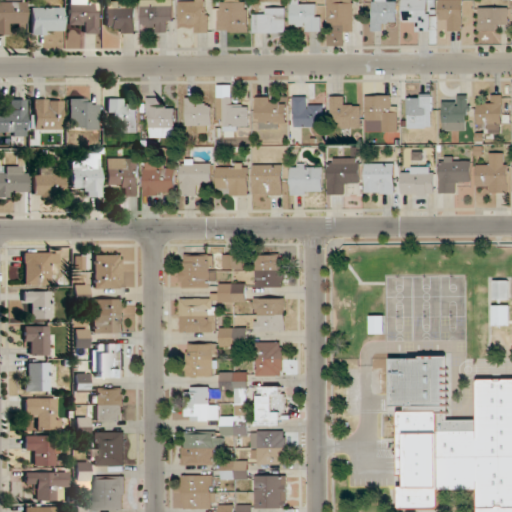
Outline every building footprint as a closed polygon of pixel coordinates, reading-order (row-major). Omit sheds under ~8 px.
[(86,0),(68,0),(69,24),(78,24),(78,33),(97,33),(97,2),(87,2),(86,0)] [(209,32),(208,0),(179,0),(179,23),(188,23),(188,32),(209,32)] [(353,0),(328,0),(328,30),(354,30),(353,0)] [(429,0),(411,0),(412,0),(402,0),(402,20),(412,20),(412,31),(430,31),(429,0)] [(464,31),(463,0),(439,0),(440,20),(450,20),(450,31),(464,31)] [(26,2),(0,1),(0,34),(9,34),(9,24),(26,24),(26,2)] [(248,31),(248,1),(217,1),(217,31),(248,31)] [(373,31),(385,31),(385,22),(397,22),(397,1),(373,1),(373,31)] [(135,33),(135,2),(106,2),(106,33),(135,33)] [(291,22),(300,22),(300,31),(321,31),(321,2),(291,2),(291,22)] [(151,25),(151,31),(173,31),(173,4),(142,4),(142,25),(151,25)] [(63,7),(31,7),(31,34),(63,34),(63,7)] [(286,33),(286,8),(264,8),(264,15),(253,15),(253,33),(286,33)] [(509,29),(509,8),(478,8),(478,29),(509,29)] [(432,128),(432,93),(407,93),(407,128),(432,128)] [(398,131),(398,104),(389,104),(389,95),(366,95),(366,120),(379,120),(379,131),(398,131)] [(469,95),(452,95),(452,104),(443,104),(443,131),(469,131),(469,95)] [(478,104),(478,124),(486,124),(486,133),(502,133),(503,95),(491,95),(491,104),(478,104)] [(350,96),(332,96),(331,120),(341,121),(341,129),(362,129),(362,106),(350,106),(350,96)] [(249,107),(238,107),(238,97),(217,97),(217,129),(249,129),(249,107)] [(256,97),(256,128),(287,128),(287,97),(256,97)] [(307,106),(307,97),(294,97),(294,127),(324,127),(324,106),(307,106)] [(127,108),(127,98),(108,98),(108,122),(117,122),(117,133),(138,133),(138,108),(127,108)] [(212,106),(203,106),(203,98),(187,98),(187,129),(212,129),(212,106)] [(26,99),(6,99),(6,111),(0,110),(0,134),(26,134),(26,99)] [(63,131),(63,99),(33,99),(33,131),(63,131)] [(69,99),(69,128),(98,128),(98,99),(69,99)] [(176,108),(164,108),(164,99),(148,99),(148,137),(176,137),(176,108)] [(487,193),(508,193),(508,152),(488,152),(488,163),(477,163),(477,183),(487,183),(487,193)] [(102,197),(102,153),(81,153),(81,163),(72,163),(72,186),(82,186),(82,197),(102,197)] [(470,183),(470,157),(440,157),(440,193),(460,193),(460,183),(470,183)] [(127,196),(138,196),(138,158),(106,158),(106,187),(127,187),(127,196)] [(352,195),(352,186),(361,186),(361,158),(330,158),(330,195),(352,195)] [(182,195),(201,195),(201,185),(211,185),(211,160),(182,160),(182,195)] [(176,195),(176,169),(165,169),(165,161),(144,161),(144,195),(176,195)] [(395,163),(365,163),(365,193),(395,193),(395,163)] [(292,195),(324,195),(324,164),(292,164),(292,195)] [(33,195),(64,195),(64,175),(53,175),(53,165),(33,165),(33,195)] [(217,165),(217,186),(227,186),(227,195),(249,195),(249,165),(217,165)] [(283,195),(283,165),(254,165),(254,195),(283,195)] [(3,175),(0,174),(0,196),(26,197),(26,166),(3,166),(3,175)] [(402,195),(435,195),(435,166),(412,166),(412,174),(402,174),(402,195)] [(57,263),(57,252),(23,252),(23,285),(49,285),(49,263),(57,263)] [(94,288),(121,288),(121,254),(94,254),(94,288)] [(215,254),(181,254),(181,287),(215,287),(215,254)] [(224,269),(243,269),(243,254),(224,254),(224,269)] [(257,286),(285,286),(285,254),(257,254),(257,286)] [(509,299),(509,280),(494,280),(494,299),(509,299)] [(246,283),(220,283),(220,302),(246,302),(246,283)] [(50,318),(50,290),(23,290),(23,304),(31,304),(31,318),(50,318)] [(217,298),(182,298),(182,331),(217,331),(217,298)] [(286,298),(255,298),(255,331),(286,331),(286,298)] [(124,299),(91,299),(91,333),(124,333),(124,299)] [(511,305),(494,305),(494,326),(511,326),(511,305)] [(385,315),(371,315),(371,333),(385,333),(385,315)] [(48,354),(48,326),(24,326),(24,354),(48,354)] [(247,327),(220,327),(220,347),(247,347),(247,327)] [(75,347),(87,347),(87,330),(75,330),(75,347)] [(494,349),(511,349),(511,330),(494,330),(494,349)] [(256,342),(256,376),(283,376),(283,342),(256,342)] [(121,344),(93,344),(93,378),(121,378),(121,344)] [(187,376),(217,376),(217,344),(187,344),(187,376)] [(511,511),(511,378),(479,379),(479,420),(449,419),(449,357),(393,357),(393,405),(401,405),(401,475),(408,475),(408,486),(401,486),(401,508),(441,508),(441,490),(480,490),(479,511),(511,511)] [(48,363),(23,363),(23,391),(48,391),(48,363)] [(248,371),(221,371),(221,390),(237,390),(237,416),(222,416),(222,431),(183,431),(183,465),(214,465),(214,450),(221,450),(221,436),(248,436),(248,371)] [(88,392),(88,374),(75,374),(75,392),(88,392)] [(186,420),(219,420),(219,404),(209,404),(209,386),(186,386),(186,420)] [(258,426),(285,426),(285,386),(258,386),(258,426)] [(124,388),(95,388),(95,420),(124,420),(124,388)] [(60,430),(60,397),(24,397),(24,419),(34,419),(34,430),(60,430)] [(88,417),(76,417),(76,434),(88,434),(88,417)] [(125,431),(93,431),(93,466),(125,466),(125,431)] [(255,465),(286,465),(286,431),(255,431),(255,465)] [(34,465),(55,465),(55,435),(24,435),(24,454),(34,454),(34,465)] [(248,460),(222,460),(222,479),(248,479),(248,460)] [(75,480),(89,480),(89,462),(75,462),(75,480)] [(35,500),(68,500),(68,472),(25,472),(25,482),(35,482),(35,500)] [(215,509),(215,475),(182,475),(182,509),(215,509)] [(287,475),(256,475),(256,508),(287,508),(287,475)] [(93,510),(124,510),(124,476),(93,476),(93,510)]
